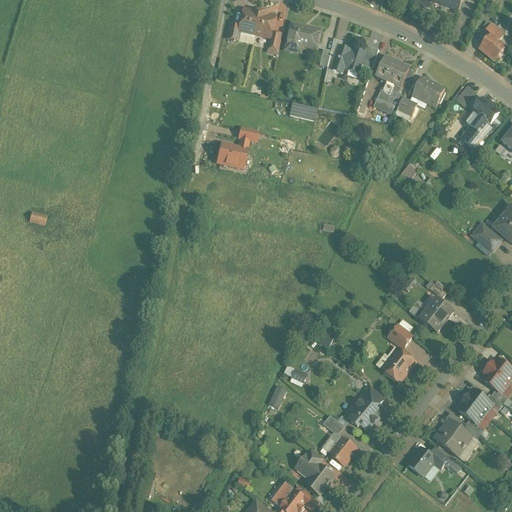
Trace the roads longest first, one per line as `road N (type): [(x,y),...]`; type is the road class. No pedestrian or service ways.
road 1 (tertiary): [(511,296),(340,511)]
road 2 (tertiary): [(511,101),(426,47),(306,0)]
